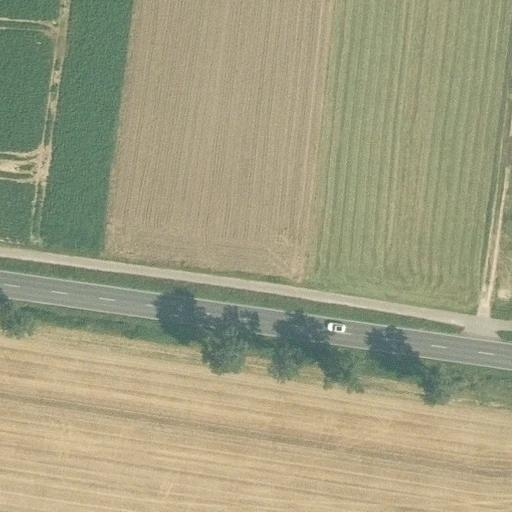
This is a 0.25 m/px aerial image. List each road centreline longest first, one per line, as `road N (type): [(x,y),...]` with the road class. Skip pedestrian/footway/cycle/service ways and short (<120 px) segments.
road 1 (track): [(511,327),(0,254)]
road 2 (secondary): [(511,356),(0,285)]
road 3 (track): [(511,113),(475,350)]
